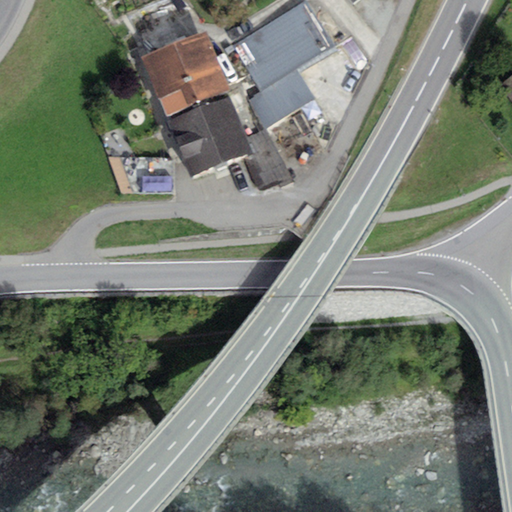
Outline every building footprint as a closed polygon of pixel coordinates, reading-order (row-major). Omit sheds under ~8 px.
[(307,0),(233,45),(260,90),(296,69),(335,46),(307,0)] [(206,33),(141,58),(164,116),(228,91),(206,33)] [(264,131),(315,99),(296,69),(260,90),(245,99),(264,131)] [(511,103),(511,75),(498,86),(511,103)] [(250,154),(229,99),(168,122),(189,177),(250,154)] [(292,183),(268,131),(248,140),(255,155),(245,160),(260,192),(276,185),(278,190),(292,183)] [(176,164),(117,162),(129,197),(175,199),(176,164)]
